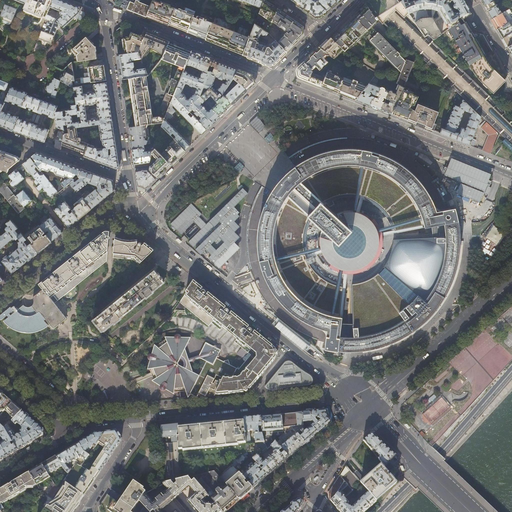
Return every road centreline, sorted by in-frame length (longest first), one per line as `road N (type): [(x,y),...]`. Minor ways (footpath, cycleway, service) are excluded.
road 1 (residential): [(132,209),(348,390)]
road 2 (residential): [(511,174),(273,77)]
road 3 (tertiary): [(348,390),(135,416)]
road 4 (primary): [(379,511),(511,368)]
road 5 (residential): [(273,77),(103,7)]
road 6 (residential): [(103,7),(128,179)]
road 7 (tertiary): [(132,209),(109,210),(0,299)]
road 8 (tertiary): [(370,410),(469,511)]
road 9 (residential): [(0,132),(128,179)]
road 10 (primary): [(410,371),(511,282)]
